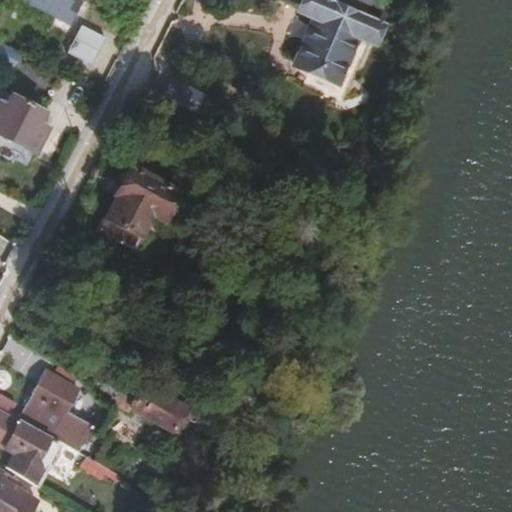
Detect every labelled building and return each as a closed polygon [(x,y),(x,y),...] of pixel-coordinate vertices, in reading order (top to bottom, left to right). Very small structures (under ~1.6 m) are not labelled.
[(72,0),(14,0),(17,1),(17,0),(31,0),(30,3),(41,8),(39,12),(67,26),(79,3),(72,0)] [(270,0),(310,17),(290,63),(332,81),(352,36),(367,42),(375,20),(327,0),(270,0)] [(89,68),(103,40),(77,27),(63,55),(89,68)] [(188,96),(194,83),(181,76),(174,90),(188,96)] [(35,122),(40,111),(7,94),(2,104),(0,103),(0,139),(31,156),(46,127),(35,122)] [(160,223),(174,196),(166,192),(178,169),(142,150),(130,173),(126,171),(112,197),(114,199),(102,221),(136,239),(148,217),(160,223)] [(136,239),(102,221),(97,232),(130,249),(136,239)] [(144,343),(152,330),(129,317),(121,329),(144,343)] [(91,364),(96,355),(86,349),(81,358),(91,364)] [(120,369),(96,355),(91,364),(115,378),(120,369)] [(228,406),(155,362),(146,378),(219,422),(228,406)] [(191,411),(120,369),(115,378),(91,364),(82,379),(106,393),(103,398),(120,408),(122,405),(163,430),(174,411),(186,419),(191,411)] [(47,429),(70,390),(38,371),(12,414),(26,422),(29,418),(47,429)] [(0,433),(5,425),(16,431),(19,425),(0,413),(0,433)] [(0,452),(23,466),(40,438),(19,425),(16,431),(5,425),(0,433),(0,452)] [(0,511),(26,511),(33,502),(0,482),(0,511)]
